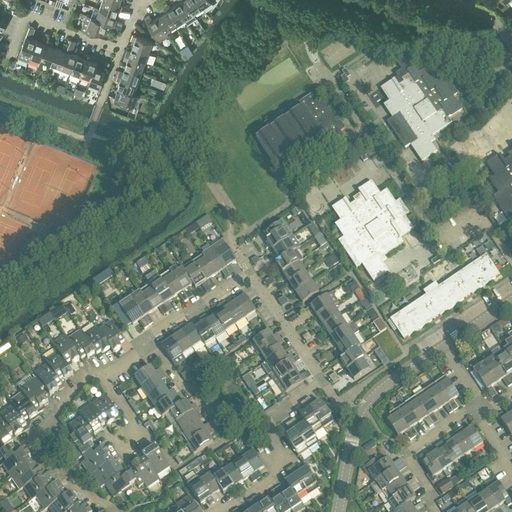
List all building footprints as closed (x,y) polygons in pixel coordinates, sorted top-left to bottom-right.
[(123,5),(108,0),(102,0),(99,8),(96,6),(96,8),(99,9),(99,8),(115,14),(117,9),(121,10),(123,5)] [(193,13),(184,0),(180,0),(181,1),(175,5),(184,19),(188,24),(196,18),(193,13)] [(184,0),(193,13),(201,8),(202,7),(197,0),(184,0)] [(184,19),(175,5),(170,8),(168,5),(164,8),(175,26),(184,19)] [(99,9),(96,18),(106,22),(106,23),(115,26),(117,21),(113,19),(115,14),(99,8),(99,9)] [(157,17),(167,31),(175,26),(164,8),(161,10),(163,13),(157,17)] [(96,18),(91,16),(87,14),(81,30),(98,37),(99,32),(106,35),(108,29),(105,28),(106,23),(106,22),(96,18)] [(169,35),(157,17),(152,20),(150,17),(145,20),(160,42),(169,35)] [(27,32),(18,57),(28,61),(30,56),(36,40),(31,38),(35,28),(29,26),(27,32)] [(40,59),(47,40),(49,35),(44,33),(41,42),(36,40),(30,56),(28,61),(38,65),(40,59)] [(134,41),(132,46),(148,52),(148,51),(152,41),(132,34),(130,40),(134,41)] [(68,47),(67,47),(60,67),(70,70),(69,74),(70,74),(72,71),(71,70),(76,55),(71,53),(76,41),(71,39),(69,44),(68,47)] [(47,40),(40,59),(50,63),(49,66),(50,67),(51,63),(56,47),(51,45),(53,42),(47,40)] [(61,49),(56,47),(51,63),(60,67),(67,47),(68,47),(69,44),(64,43),(61,49)] [(125,55),(144,63),(148,53),(151,54),(152,52),(148,51),(148,52),(132,46),(130,52),(127,50),(125,55)] [(449,82),(444,85),(436,72),(429,77),(420,63),(417,64),(409,52),(394,60),(401,70),(395,75),(398,78),(381,90),(390,103),(384,107),(393,120),(387,123),(405,150),(410,146),(422,164),(437,153),(431,144),(435,142),(432,138),(452,124),(449,120),(462,111),(454,99),(458,96),(449,82)] [(81,74),(88,55),(85,54),(84,58),(76,55),(71,70),(72,71),(81,74)] [(88,55),(81,74),(91,78),(95,67),(95,68),(97,63),(92,61),(93,57),(88,55)] [(144,63),(125,55),(124,58),(127,59),(125,67),(141,73),(141,72),(144,63)] [(91,78),(88,86),(89,86),(90,83),(100,87),(107,67),(103,66),(102,65),(100,69),(95,68),(95,67),(91,78)] [(117,76),(137,83),(140,73),(144,74),(144,73),(141,72),(141,73),(125,67),(123,72),(119,70),(117,76)] [(350,77),(346,71),(346,70),(342,73),(344,76),(341,79),(346,86),(349,83),(347,80),(350,77)] [(137,83),(117,76),(116,78),(120,80),(117,87),(122,89),(133,93),(133,92),(137,83)] [(133,93),(122,89),(120,93),(117,92),(115,98),(113,103),(121,106),(123,101),(134,105),(138,95),(141,96),(141,95),(133,92),(133,93)] [(328,90),(323,94),(327,100),(332,96),(328,90)] [(256,140),(276,168),(278,171),(324,140),(326,143),(334,138),(337,142),(343,137),(340,134),(345,130),(340,123),(337,124),(318,94),(315,96),(313,94),(298,104),(297,103),(264,125),(269,131),(256,140)] [(365,158),(369,155),(364,149),(361,151),(363,154),(359,157),(364,164),(368,161),(365,158)] [(511,157),(505,163),(500,156),(487,166),(495,178),(490,182),(498,195),(493,199),(511,225),(511,224),(511,157)] [(381,196),(372,183),(358,192),(363,199),(350,207),(346,201),(333,210),(341,223),(336,227),(344,239),(339,243),(357,269),(362,266),(374,283),(389,273),(380,260),(404,244),(401,240),(414,231),(405,218),(410,215),(400,202),(396,205),(387,192),(381,196)] [(458,195),(454,197),(459,204),(462,202),(458,195)] [(299,207),(293,212),(296,217),(302,213),(299,207)] [(273,251),(293,238),(282,222),(267,232),(271,238),(266,241),(273,251)] [(190,228),(185,232),(189,236),(194,233),(190,228)] [(320,235),(314,239),(321,249),(322,248),(327,245),(327,244),(320,235)] [(273,251),(279,262),(296,251),(300,248),(293,238),(273,251)] [(212,250),(231,278),(236,275),(230,267),(236,263),(221,241),(219,242),(221,244),(212,250)] [(161,248),(156,252),(160,257),(164,254),(161,248)] [(201,254),(216,277),(222,273),(227,281),(231,278),(212,250),(204,255),(203,253),(201,254)] [(279,262),(276,264),(283,274),(298,264),(303,261),(302,259),(303,258),(299,251),(297,252),(296,251),(279,262)] [(192,263),(211,291),(215,288),(210,280),(216,277),(201,254),(199,256),(201,258),(192,263)] [(335,256),(330,260),(335,267),(340,264),(335,256)] [(426,296),(390,320),(404,341),(500,276),(486,256),(438,288),(436,284),(423,292),(426,296)] [(441,262),(438,258),(431,263),(434,266),(441,262)] [(211,291),(192,263),(184,269),(183,267),(181,268),(182,270),(193,286),(196,290),(201,286),(207,294),(211,291)] [(289,284),(305,274),(298,264),(283,274),(289,284)] [(170,272),(189,300),(193,298),(188,290),(193,286),(182,270),(178,273),(175,269),(170,272)] [(189,300),(170,272),(161,278),(160,276),(158,277),(173,300),(179,296),(184,304),(189,300)] [(296,294),(312,284),(305,274),(289,284),(296,294)] [(173,300),(158,277),(157,278),(158,281),(157,281),(155,279),(150,283),(151,285),(150,286),(168,314),(173,311),(168,303),(173,300)] [(354,282),(347,286),(352,294),(354,293),(359,289),(354,282)] [(312,284),(296,294),(303,305),(319,294),(312,284)] [(168,314),(150,286),(142,292),(140,289),(138,291),(153,313),(159,309),(164,317),(168,314)] [(359,289),(354,293),(360,302),(366,299),(359,289)] [(153,313),(138,291),(137,292),(138,294),(130,300),(148,328),(153,324),(148,317),(153,313)] [(234,304),(245,320),(256,313),(242,292),(237,295),(240,300),(234,304)] [(327,297),(311,308),(318,318),(334,307),(333,307),(338,303),(332,293),(327,297)] [(148,328),(130,300),(122,305),(120,303),(118,305),(117,303),(112,307),(119,317),(124,314),(133,327),(139,323),(144,330),(148,328)] [(366,300),(361,304),(363,308),(369,304),(366,300)] [(245,320),(234,304),(229,308),(225,303),(221,306),(235,327),(245,320)] [(235,327),(221,306),(217,309),(220,314),(215,317),(225,333),(235,327)] [(334,307),(318,318),(324,328),(340,317),(334,307)] [(225,333),(215,317),(209,321),(205,316),(201,319),(215,340),(225,333)] [(331,338),(347,327),(340,317),(324,328),(331,338)] [(43,318),(37,321),(37,323),(40,328),(42,329),(47,325),(43,318)] [(195,331),(202,343),(205,347),(215,340),(201,319),(197,322),(200,327),(195,331)] [(505,320),(500,323),(503,328),(508,325),(505,320)] [(111,323),(98,331),(98,332),(111,350),(111,351),(113,354),(122,349),(120,347),(125,344),(111,323)] [(202,343),(195,331),(192,327),(186,331),(183,326),(178,329),(192,350),(202,343)] [(103,356),(111,351),(111,350),(98,332),(98,331),(96,327),(84,335),(82,336),(96,355),(95,355),(97,357),(101,354),(103,356)] [(337,348),(354,337),(347,327),(331,338),(337,348)] [(172,341),(183,357),(192,350),(178,329),(174,332),(177,337),(172,341)] [(87,361),(95,355),(96,355),(82,336),(84,335),(82,332),(80,332),(69,340),(67,341),(80,359),(80,360),(81,362),(85,359),(87,361)] [(257,355),(280,340),(277,335),(273,338),(269,332),(253,343),(259,352),(256,354),(257,355)] [(24,335),(17,340),(21,346),(28,341),(24,335)] [(72,365),(80,360),(80,359),(67,341),(69,340),(66,336),(65,337),(65,336),(53,344),(51,341),(50,342),(57,353),(66,367),(66,366),(71,363),(72,365)] [(234,346),(236,350),(246,342),(243,337),(239,339),(240,342),(234,346)] [(344,358),(357,350),(361,348),(354,337),(337,348),(344,358)] [(183,357),(172,341),(166,345),(163,340),(158,343),(167,356),(172,364),(176,369),(186,362),(183,357)] [(267,363),(283,352),(279,347),(283,344),(280,340),(257,355),(258,357),(261,355),(267,363)] [(511,341),(511,340),(505,344),(508,348),(504,350),(503,350),(511,363),(511,341)] [(493,357),(511,384),(511,374),(511,373),(511,363),(503,350),(504,350),(501,346),(499,348),(502,352),(493,357)] [(344,358),(340,360),(347,370),(363,360),(357,350),(344,358)] [(287,358),(283,352),(267,363),(262,367),(268,377),(269,376),(293,360),(291,355),(287,358)] [(73,376),(66,366),(66,367),(57,353),(46,361),(44,357),(42,358),(45,362),(44,363),(46,366),(47,366),(59,383),(64,380),(65,381),(73,376)] [(293,360),(269,376),(276,386),(296,372),(293,367),(301,361),(297,357),(293,360)] [(511,385),(511,384),(493,357),(486,363),(484,361),(482,362),(497,384),(503,380),(508,388),(511,385)] [(363,360),(347,370),(354,381),(370,370),(363,360)] [(497,384),(482,362),(481,363),(482,365),(473,371),(492,399),(497,396),(491,388),(497,384)] [(35,380),(44,394),(47,392),(50,397),(58,392),(57,389),(61,386),(59,383),(47,366),(46,366),(35,374),(37,379),(35,380)] [(246,373),(242,367),(238,370),(242,376),(246,373)] [(142,389),(162,375),(160,371),(155,374),(151,368),(135,378),(142,389)] [(296,372),(276,386),(282,396),(280,398),(282,402),(288,398),(286,394),(311,378),(308,373),(300,378),(296,372)] [(186,373),(181,376),(185,382),(186,382),(190,379),(186,373)] [(162,375),(142,389),(148,399),(164,388),(161,383),(166,379),(162,375)] [(435,384),(453,412),(458,409),(453,401),(458,397),(444,375),(442,376),(443,378),(435,384)] [(44,394),(35,380),(26,386),(24,383),(18,387),(23,394),(22,394),(37,417),(38,416),(43,413),(41,410),(48,405),(42,396),(44,394)] [(453,412),(435,384),(427,389),(425,387),(424,389),(438,411),(444,406),(450,415),(453,412)] [(260,395),(255,387),(250,390),(255,398),(260,395)] [(155,409),(176,395),(173,390),(168,394),(164,388),(148,399),(155,409)] [(415,397),(434,425),(438,422),(433,414),(438,411),(424,389),(422,390),(423,392),(415,397)] [(39,417),(38,416),(37,417),(22,394),(12,402),(9,398),(8,399),(10,403),(9,404),(11,408),(13,407),(25,424),(29,421),(30,423),(39,417)] [(176,395),(155,409),(162,419),(170,414),(169,414),(178,408),(174,402),(179,399),(176,395)] [(105,397),(92,405),(106,426),(106,427),(107,429),(115,423),(114,421),(119,418),(105,397)] [(403,402),(418,424),(424,420),(430,428),(434,425),(415,397),(407,403),(405,401),(403,402)] [(305,402),(324,429),(332,424),(333,426),(335,424),(320,402),(314,407),(309,399),(305,402)] [(101,430),(106,427),(106,426),(92,405),(90,402),(88,403),(90,406),(79,414),(81,418),(93,434),(94,437),(103,431),(101,430)] [(176,424),(197,409),(195,406),(190,409),(186,402),(178,408),(169,414),(170,414),(176,424)] [(324,429),(305,402),(301,405),(306,412),(300,416),(305,424),(306,424),(315,438),(317,437),(315,435),(324,429)] [(418,424),(403,402),(402,403),(403,405),(395,411),(414,439),(418,436),(413,428),(418,424)] [(27,428),(25,424),(13,407),(11,408),(0,415),(3,420),(14,436),(16,439),(24,433),(22,431),(27,428)] [(176,424),(172,426),(179,437),(183,434),(199,423),(196,417),(201,414),(197,409),(176,424)] [(414,439),(395,411),(389,415),(392,418),(387,421),(398,438),(404,433),(410,442),(414,439)] [(511,414),(511,415),(506,418),(503,413),(498,416),(511,437),(511,414)] [(81,418),(68,427),(74,436),(69,439),(75,447),(70,450),(70,461),(73,466),(83,458),(95,450),(91,445),(93,444),(88,437),(93,434),(81,418)] [(9,439),(14,436),(3,420),(0,421),(0,443),(5,451),(0,453),(0,454),(4,460),(16,452),(12,447),(14,446),(9,439)] [(290,423),(309,450),(317,445),(319,448),(321,446),(315,438),(306,424),(305,424),(300,428),(294,420),(290,423)] [(199,423),(183,434),(190,443),(211,429),(208,425),(203,429),(199,423)] [(309,450),(290,423),(286,426),(291,434),(285,438),(300,460),(302,459),(300,456),(309,450)] [(459,432),(474,454),(476,453),(474,450),(483,444),(472,429),(466,433),(464,428),(459,432)] [(190,443),(187,445),(194,456),(213,443),(209,437),(214,434),(211,429),(190,443)] [(474,454),(459,432),(455,434),(458,438),(452,442),(463,458),(471,452),(473,455),(474,454)] [(463,458),(452,442),(446,446),(444,442),(440,445),(455,468),(457,467),(455,464),(463,458)] [(455,468),(440,445),(435,448),(438,452),(432,456),(443,471),(451,466),(454,469),(455,468)] [(141,455),(145,460),(157,478),(158,478),(170,469),(156,448),(151,451),(150,449),(141,455)] [(243,459),(257,480),(262,477),(258,472),(265,468),(252,449),(241,456),(243,459)] [(111,464),(108,459),(110,458),(105,450),(104,450),(82,465),(89,477),(86,479),(87,480),(89,479),(111,464)] [(8,481),(32,465),(29,461),(31,459),(25,451),(2,467),(10,478),(7,480),(8,481)] [(443,471),(432,456),(427,460),(424,455),(419,459),(430,474),(426,476),(431,484),(436,480),(434,477),(443,471)] [(365,467),(369,472),(367,474),(368,476),(370,475),(376,483),(404,465),(401,460),(393,465),(389,459),(384,462),(381,457),(365,467)] [(233,466),(244,482),(250,478),(253,483),(257,480),(243,459),(233,466)] [(132,468),(136,474),(145,486),(145,487),(147,490),(159,483),(161,486),(162,485),(158,478),(157,478),(145,460),(141,463),(140,462),(132,468)] [(111,464),(89,479),(90,480),(93,478),(101,489),(105,486),(120,475),(121,476),(124,474),(118,466),(117,467),(113,462),(111,464)] [(478,462),(472,466),(476,471),(482,467),(478,462)] [(32,465),(8,481),(9,483),(12,481),(19,492),(24,489),(23,489),(42,477),(37,469),(35,470),(32,465)] [(379,495),(403,480),(399,474),(406,469),(404,465),(376,483),(372,485),(379,495)] [(244,482),(233,466),(223,472),(237,494),(242,491),(238,486),(244,482)] [(291,469),(309,497),(317,491),(319,493),(321,492),(306,469),(300,474),(295,466),(291,469)] [(220,468),(211,475),(213,479),(221,492),(224,496),(230,492),(233,497),(237,494),(223,472),(220,468)] [(309,497),(291,469),(286,472),(291,480),(286,484),(291,492),(300,506),(301,505),(303,504),(301,502),(309,497)] [(211,475),(209,472),(198,479),(215,503),(219,500),(216,495),(221,492),(213,479),(211,475)] [(46,474),(42,477),(23,489),(24,489),(31,501),(27,503),(29,505),(36,500),(36,499),(53,488),(50,483),(52,482),(46,474)] [(124,480),(121,476),(120,475),(105,486),(114,499),(135,484),(139,490),(145,487),(145,486),(136,474),(132,477),(131,475),(124,480)] [(198,479),(197,478),(187,485),(201,505),(207,501),(210,506),(215,503),(198,479)] [(511,504),(495,479),(485,486),(488,491),(499,507),(505,503),(508,507),(511,504)] [(403,480),(379,495),(380,497),(384,495),(389,503),(417,485),(414,480),(406,485),(403,480)] [(449,481),(438,488),(443,495),(453,488),(449,481)] [(49,509),(65,498),(62,493),(64,492),(58,484),(53,488),(36,499),(36,500),(44,511),(42,511),(45,511),(49,510),(49,509)] [(417,485),(389,503),(395,511),(393,511),(397,511),(410,504),(416,500),(412,494),(420,489),(417,485)] [(276,490),(290,511),(305,511),(301,505),(300,506),(291,492),(286,495),(280,487),(276,490)] [(179,493),(176,488),(171,492),(174,497),(179,493)] [(290,511),(276,490),(271,493),(277,501),(272,505),(276,511),(290,511)] [(476,494),(488,511),(495,511),(494,510),(499,507),(488,491),(480,496),(478,493),(476,494)] [(65,498),(49,509),(49,510),(50,511),(71,511),(78,508),(81,506),(72,493),(65,498)] [(465,500),(473,511),(488,511),(476,494),(476,495),(475,493),(465,500)] [(446,495),(441,498),(445,504),(450,501),(446,495)] [(253,500),(260,511),(276,511),(272,505),(271,505),(269,501),(263,505),(258,497),(253,500)] [(176,507),(179,511),(180,511),(198,511),(189,498),(176,507)] [(260,511),(253,500),(249,503),(254,511),(253,511),(260,511)] [(456,508),(459,511),(473,511),(465,500),(456,506),(457,507),(456,508)]
